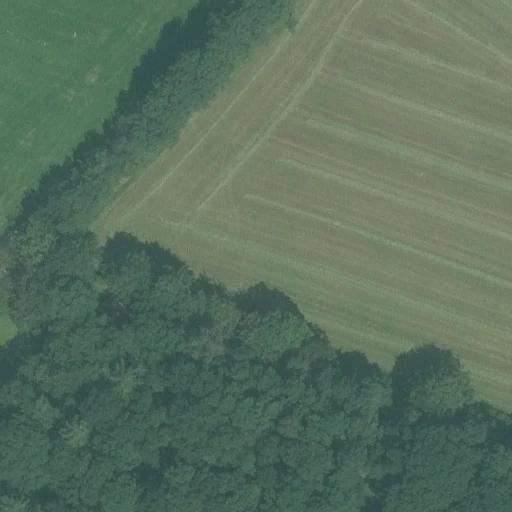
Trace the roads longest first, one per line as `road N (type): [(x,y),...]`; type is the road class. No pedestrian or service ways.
road 1 (track): [(511,456),(0,274)]
road 2 (unclassified): [(0,251),(103,154),(243,0)]
